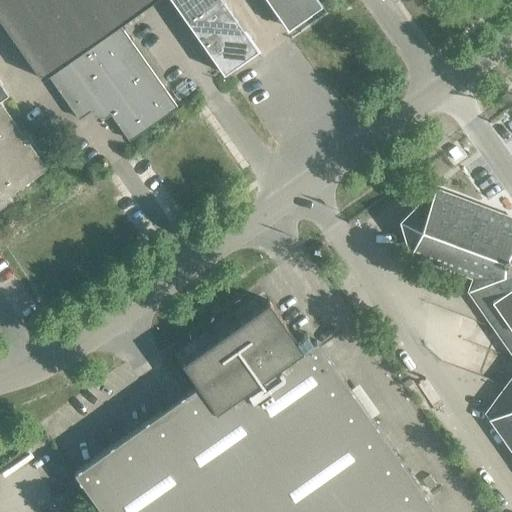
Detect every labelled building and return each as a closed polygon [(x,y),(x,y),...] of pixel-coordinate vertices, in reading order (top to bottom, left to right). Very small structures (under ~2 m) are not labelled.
[(153,0),(0,0),(0,20),(41,79),(47,75),(78,119),(91,110),(95,115),(104,117),(109,113),(129,141),(177,107),(119,24),(153,0)] [(171,0),(223,74),(257,50),(222,0),(171,0)] [(267,0),(287,29),(321,5),(317,0),(267,0)] [(0,82),(0,202),(47,169),(0,103),(0,99),(8,93),(0,82)] [(511,218),(435,189),(417,207),(403,220),(411,253),(475,277),(476,278),(471,293),(488,299),(483,311),(500,317),(496,329),(511,334),(511,337),(509,347),(511,347),(511,394),(504,391),(488,414),(511,448),(511,218)] [(197,385),(110,447),(74,472),(101,511),(437,511),(316,341),(313,343),(306,333),(296,340),(268,301),(240,321),(241,323),(239,334),(222,346),(211,344),(210,342),(181,362),(197,385)]
